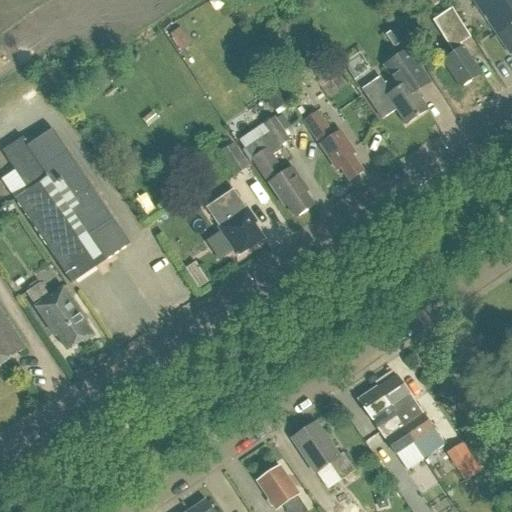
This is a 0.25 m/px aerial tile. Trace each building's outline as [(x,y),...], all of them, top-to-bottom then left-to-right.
[(511,0),(470,0),(508,56),(511,53),(511,0)] [(461,50),(458,46),(469,38),(451,11),(432,23),(453,55),(442,63),(459,89),(480,76),(462,49),(461,50)] [(180,29),(169,36),(173,42),(184,35),(180,29)] [(427,112),(415,94),(428,85),(424,78),(405,52),(383,68),(399,90),(390,96),(379,80),(361,92),(381,121),(394,112),(404,127),(427,112)] [(287,100),(302,91),(291,75),(277,84),(287,100)] [(276,87),(263,96),(266,101),(264,103),(268,110),(271,108),(274,113),(287,104),(276,87)] [(332,138),(316,115),(304,123),(320,147),(319,147),(336,172),(339,170),(348,183),(361,174),(350,157),(353,155),(339,133),(332,138)] [(275,116),(263,124),(269,133),(278,147),(290,139),(275,116)] [(71,285),(129,246),(52,132),(7,162),(28,192),(14,201),(71,285)] [(291,170),(283,175),(268,154),(278,147),(269,133),(258,140),(265,151),(250,161),(283,209),(286,207),(295,220),(312,208),(304,195),(307,193),(291,170)] [(233,145),(218,155),(233,178),(248,168),(233,145)] [(245,211),(233,192),(205,210),(211,219),(218,230),(237,258),(247,251),(262,241),(252,226),(255,224),(245,211)] [(196,263),(186,270),(199,290),(209,284),(196,263)] [(49,299),(40,285),(25,295),(35,309),(34,309),(54,338),(56,337),(65,351),(89,335),(78,319),(81,317),(62,289),(49,299)] [(0,366),(24,350),(0,315),(0,366)] [(377,389),(413,443),(431,431),(421,417),(422,417),(408,396),(407,396),(395,378),(377,389)] [(394,458),(414,444),(413,443),(377,389),(357,403),(394,458)] [(322,439),(314,426),(293,441),(315,475),(329,465),(340,481),(354,472),(342,455),(336,459),(323,438),(322,439)] [(464,483),(479,472),(461,445),(451,452),(460,466),(455,469),(464,483)] [(305,511),(295,497),(297,496),(279,468),(256,484),(274,511),(281,506),(285,511),(305,511)] [(211,511),(204,502),(189,511),(211,511)]
